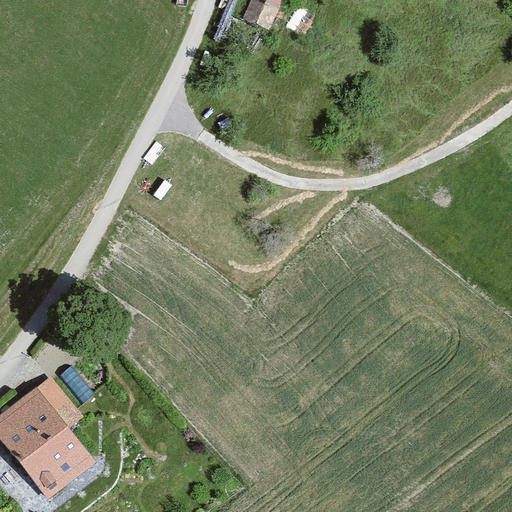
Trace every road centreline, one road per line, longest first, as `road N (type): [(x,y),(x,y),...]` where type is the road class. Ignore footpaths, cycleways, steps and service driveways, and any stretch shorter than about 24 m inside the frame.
road 1 (unclassified): [(205,0),(172,86),(75,274),(0,373)]
road 2 (track): [(156,116),(277,185),(336,191),(415,169),(511,112)]
